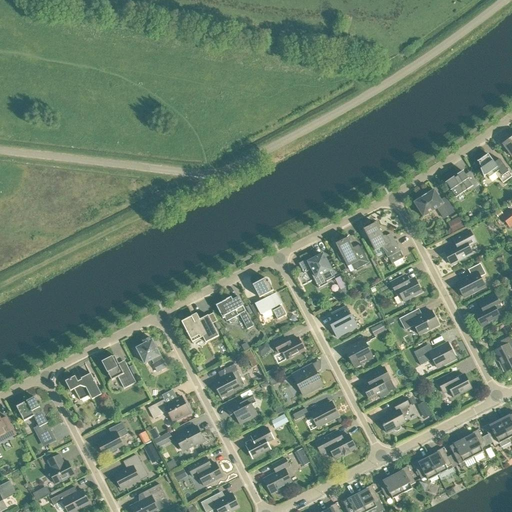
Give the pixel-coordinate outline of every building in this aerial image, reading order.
[(507,139),(508,140),(502,145),(511,158),(511,157),(511,137),(511,138),(511,137),(507,139)] [(480,170),(484,179),(484,178),(486,176),(488,179),(495,174),(503,184),(511,177),(499,160),(494,164),(488,155),(478,162),(477,162),(477,163),(478,162),(479,165),(482,169),(480,170)] [(472,187),(465,176),(462,172),(446,183),(456,198),(472,187)] [(474,189),(477,194),(483,190),(480,186),(474,189)] [(414,203),(423,218),(437,209),(443,219),(449,215),(434,191),(426,196),(426,195),(421,198),(421,199),(420,199),(418,199),(415,200),(415,203),(414,203)] [(486,203),(492,212),(496,209),(490,200),(486,203)] [(502,218),(509,227),(511,225),(511,211),(511,210),(502,218)] [(447,223),(452,233),(463,228),(458,218),(447,223)] [(485,225),(490,229),(495,224),(490,220),(485,225)] [(387,258),(388,258),(392,265),(403,258),(391,235),(390,235),(383,238),(378,228),(379,227),(377,222),(370,226),(371,227),(364,231),(375,251),(381,247),(387,258)] [(468,247),(475,243),(469,231),(453,240),(456,246),(444,253),(450,265),(472,254),(468,247)] [(340,253),(336,255),(340,261),(343,260),(347,267),(351,264),(354,271),(368,264),(361,249),(354,252),(348,239),(336,245),(340,253)] [(334,278),(330,271),(331,271),(323,255),(310,262),(308,259),(298,264),(304,274),(309,271),(318,289),(327,284),(326,282),(334,278)] [(468,271),(471,276),(464,280),(464,281),(456,285),(463,298),(471,294),(472,295),(485,288),(480,278),(485,275),(480,264),(468,271)] [(343,276),(337,278),(342,288),(347,286),(343,276)] [(401,297),(403,302),(421,293),(414,279),(407,283),(405,282),(402,278),(390,284),(397,297),(399,297),(401,297)] [(255,304),(261,315),(272,310),(277,320),(286,316),(281,307),(279,308),(279,306),(282,305),(276,293),(273,295),(271,292),(273,291),(268,280),(267,280),(266,279),(265,279),(264,280),(252,286),(253,286),(259,299),(263,297),(264,299),(255,304)] [(336,293),(339,300),(343,298),(344,300),(350,297),(346,288),(336,293)] [(496,310),(501,308),(495,295),(482,302),(485,308),(474,314),(481,328),(500,318),(496,310)] [(239,319),(237,316),(239,315),(247,330),(253,327),(238,297),(232,301),(231,298),(226,300),(226,301),(216,306),(223,319),(224,318),(226,322),(227,322),(229,325),(231,325),(238,322),(239,319)] [(331,315),(336,323),(330,326),(337,339),(357,328),(351,316),(350,316),(346,307),(331,315)] [(414,312),(399,320),(405,331),(414,326),(419,336),(438,326),(431,312),(417,319),(414,312)] [(192,343),(203,338),(205,343),(219,337),(208,316),(195,323),(192,317),(181,322),(192,343)] [(371,330),(374,337),(386,330),(383,323),(371,330)] [(502,329),(506,336),(511,332),(509,326),(502,329)] [(503,347),(493,352),(504,373),(510,369),(511,370),(511,369),(511,353),(511,352),(511,351),(511,340),(510,337),(500,342),(503,347)] [(143,342),(144,343),(132,349),(137,358),(141,357),(145,364),(153,360),(155,364),(153,365),(157,372),(166,368),(156,348),(156,347),(155,344),(154,344),(152,341),(151,341),(150,338),(143,342)] [(282,352),(287,360),(304,351),(298,339),(290,343),(287,338),(273,345),(278,354),(282,352)] [(344,348),(354,369),(361,365),(361,364),(372,358),(363,340),(352,346),(351,345),(344,348)] [(271,351),(267,347),(268,346),(266,343),(261,347),(260,346),(255,350),(262,358),(271,351)] [(413,353),(420,366),(432,360),(436,368),(455,358),(448,344),(435,351),(435,350),(429,353),(426,346),(413,353)] [(118,378),(124,389),(136,383),(125,363),(120,367),(114,356),(102,363),(112,381),(118,378)] [(259,363),(255,356),(251,358),(255,366),(259,363)] [(245,385),(237,371),(234,365),(221,372),(223,377),(223,379),(221,380),(213,384),(214,386),(212,387),(216,394),(218,393),(221,398),(226,395),(227,398),(235,394),(234,391),(239,388),(245,385)] [(285,379),(294,385),(296,383),(303,397),(323,386),(312,365),(285,379)] [(395,389),(384,368),(365,378),(368,385),(363,388),(369,400),(378,395),(381,400),(389,395),(387,393),(395,389)] [(437,381),(443,394),(449,391),(453,398),(471,389),(464,375),(457,379),(454,372),(437,381)] [(74,390),(80,401),(90,396),(92,400),(101,395),(91,374),(77,381),(75,377),(65,382),(70,392),(74,390)] [(434,385),(432,380),(421,384),(424,390),(434,385)] [(257,416),(252,405),(255,403),(252,396),(227,409),(230,416),(234,415),(239,425),(257,416)] [(416,403),(413,396),(408,399),(411,406),(416,403)] [(164,400),(148,409),(153,419),(167,412),(173,423),(183,418),(183,419),(192,414),(188,405),(186,406),(181,397),(166,405),(164,400)] [(39,427),(35,430),(41,441),(52,436),(46,424),(48,424),(34,398),(16,407),(24,422),(34,417),(39,427)] [(405,418),(408,409),(407,407),(409,406),(405,398),(393,404),(396,411),(379,419),(386,434),(393,430),(394,431),(397,432),(400,431),(401,427),(400,427),(406,423),(403,418),(405,418)] [(420,403),(424,418),(432,416),(428,401),(420,403)] [(310,413),(318,428),(339,417),(331,403),(310,413)] [(284,413),(281,407),(275,410),(278,416),(284,413)] [(293,416),(296,421),(308,415),(305,409),(293,416)] [(509,416),(500,421),(511,444),(511,443),(511,412),(508,414),(509,416)] [(288,422),(284,415),(278,418),(282,426),(288,422)] [(0,442),(15,435),(6,418),(1,421),(0,418),(0,442)] [(511,444),(500,421),(490,426),(489,424),(484,427),(488,436),(492,443),(494,446),(499,444),(501,447),(510,442),(511,444)] [(112,436),(97,444),(103,455),(110,452),(111,453),(113,454),(117,452),(117,450),(117,448),(123,445),(120,439),(128,435),(125,429),(122,423),(109,430),(112,436)] [(179,446),(181,445),(184,451),(197,445),(198,446),(204,442),(197,427),(184,433),(183,432),(174,436),(179,446)] [(254,443),(246,447),(252,459),(270,450),(266,443),(273,439),(268,429),(251,437),(254,443)] [(473,435),(464,440),(473,458),(483,452),(481,449),(486,446),(482,439),(477,430),(472,433),(473,435)] [(315,443),(321,455),(330,450),(335,460),(343,455),(344,457),(350,454),(349,452),(355,449),(348,435),(342,439),(338,431),(315,443)] [(150,441),(145,432),(139,435),(144,444),(150,441)] [(154,441),(158,449),(173,441),(169,433),(154,441)] [(453,454),(450,456),(455,467),(459,465),(460,469),(466,466),(464,462),(473,458),(464,440),(455,444),(454,442),(448,445),(453,454)] [(156,452),(152,444),(144,448),(148,456),(151,455),(151,454),(152,454),(156,452)] [(303,466),(311,462),(304,447),(296,451),(303,466)] [(438,453),(428,458),(438,476),(455,467),(450,456),(447,457),(442,448),(437,451),(438,453)] [(49,472),(55,485),(74,475),(68,462),(64,464),(59,455),(47,461),(52,470),(49,472)] [(147,477),(141,465),(136,456),(124,463),(127,469),(114,476),(121,490),(140,480),(147,477)] [(211,466),(206,457),(187,467),(193,479),(198,476),(204,487),(222,477),(216,464),(211,466)] [(438,476),(428,458),(419,463),(418,461),(413,464),(421,480),(426,478),(428,481),(438,476)] [(276,474),(263,480),(271,495),(275,493),(276,493),(280,491),(281,490),(292,484),(284,469),(289,467),(285,459),(272,466),(276,474)] [(175,470),(171,462),(166,465),(170,473),(175,470)] [(402,472),(393,477),(402,494),(412,489),(410,486),(415,483),(406,467),(401,470),(402,472)] [(181,471),(171,476),(175,483),(184,478),(181,471)] [(402,494),(393,477),(384,481),(383,479),(377,482),(386,499),(391,496),(392,500),(402,494)] [(0,511),(6,509),(3,501),(17,494),(10,481),(0,486),(0,511)] [(143,493),(146,499),(130,507),(132,511),(156,511),(159,511),(155,503),(166,498),(160,485),(143,493)] [(380,502),(371,485),(366,488),(367,490),(358,495),(366,511),(368,511),(377,508),(378,511),(381,511),(384,511),(380,502)] [(83,491),(78,493),(74,487),(56,497),(50,500),(54,506),(59,503),(62,502),(67,511),(77,511),(77,510),(89,504),(83,491)] [(41,499),(37,492),(33,494),(36,501),(41,499)] [(219,494),(200,503),(205,511),(210,511),(215,510),(217,511),(218,511),(233,511),(239,508),(235,502),(236,500),(234,497),(233,496),(232,495),(223,499),(221,498),(219,494)] [(366,511),(358,495),(348,500),(347,498),(342,501),(347,511),(366,511)]
